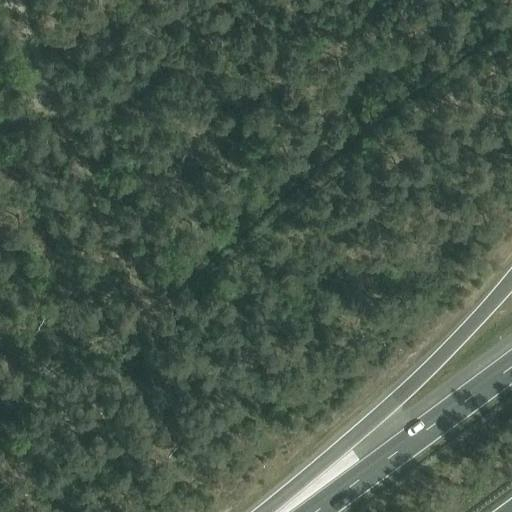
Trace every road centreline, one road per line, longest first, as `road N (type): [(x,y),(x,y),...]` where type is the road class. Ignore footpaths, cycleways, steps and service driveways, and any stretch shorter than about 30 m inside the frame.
road 1 (track): [(0,406),(183,283),(511,18)]
road 2 (motorway): [(511,276),(431,367),(271,511)]
road 3 (motorway): [(511,368),(316,511)]
road 4 (track): [(144,309),(46,100)]
